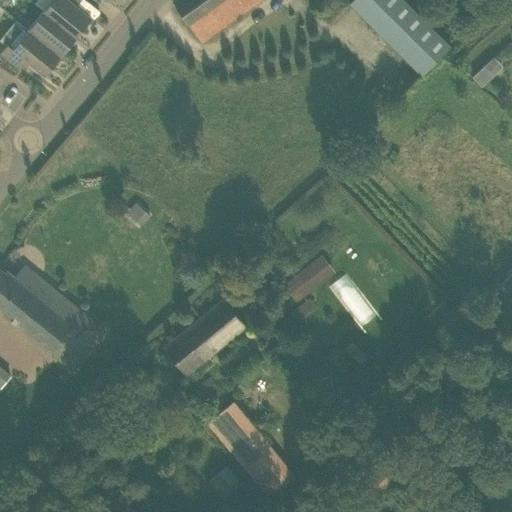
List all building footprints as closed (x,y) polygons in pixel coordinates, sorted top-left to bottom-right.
[(10,0),(0,0),(0,5),(4,8),(10,0)] [(73,3),(75,0),(51,0),(44,9),(76,36),(91,17),(73,3)] [(200,41),(249,7),(254,4),(259,0),(174,0),(173,1),(200,41)] [(421,74),(450,45),(404,0),(351,0),(349,3),(421,74)] [(60,55),(76,36),(44,9),(28,28),(60,55)] [(60,55),(28,28),(12,48),(7,44),(0,52),(19,68),(26,59),(45,74),(60,55)] [(482,68),(474,76),(481,84),(490,76),(482,68)] [(0,310),(55,356),(55,355),(73,369),(105,330),(24,264),(15,276),(6,269),(4,272),(0,269),(0,310)] [(511,267),(500,280),(511,292),(511,267)] [(296,301),(314,287),(301,270),(282,284),(296,301)] [(185,372),(244,325),(224,300),(166,348),(185,372)] [(0,386),(0,387),(10,375),(0,366),(0,386)] [(235,401),(224,409),(209,422),(266,493),(269,491),(273,495),(296,477),(292,472),(293,471),(235,401)] [(225,497),(244,480),(228,461),(208,478),(225,497)] [(359,495),(369,511),(370,511),(388,501),(378,484),(359,495)]
